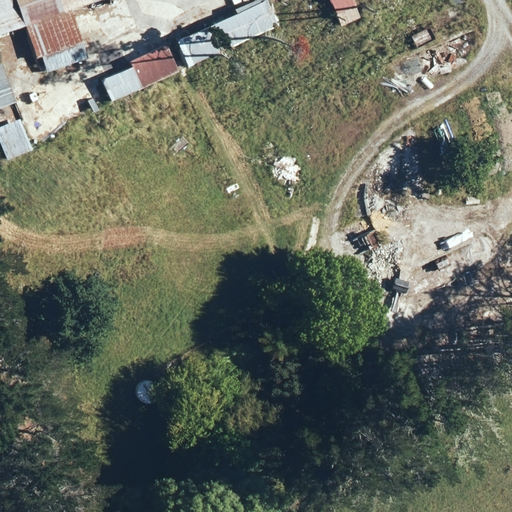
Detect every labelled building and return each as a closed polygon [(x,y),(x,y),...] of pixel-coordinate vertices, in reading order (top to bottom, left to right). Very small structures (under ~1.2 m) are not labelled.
[(85,56),(68,8),(91,0),(0,0),(0,31),(21,24),(33,57),(39,55),(45,71),(85,56)] [(97,84),(106,104),(179,72),(168,44),(125,62),(127,68),(95,81),(97,84)] [(6,65),(0,66),(0,103),(16,98),(6,65)] [(0,124),(0,148),(4,158),(35,146),(22,115),(0,124)] [(364,368),(341,317),(332,321),(355,372),(364,368)]
